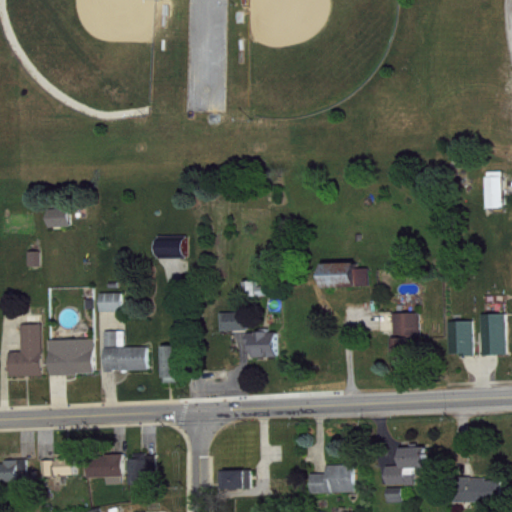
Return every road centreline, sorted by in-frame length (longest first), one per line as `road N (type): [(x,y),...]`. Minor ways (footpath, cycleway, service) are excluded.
road 1 (secondary): [(511,395),(199,408)]
road 2 (tertiary): [(0,416),(199,408)]
